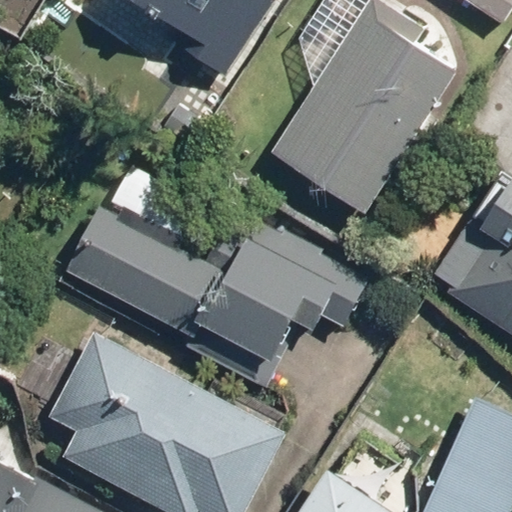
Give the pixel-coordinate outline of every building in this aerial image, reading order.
[(298,0),(134,0),(257,71),(298,0)] [(511,17),(511,0),(471,0),(508,24),(511,17)] [(279,150),(372,211),(460,76),(366,16),(279,150)] [(511,179),(443,271),(511,322),(511,179)] [(105,201),(71,269),(280,370),(290,350),(325,367),(369,278),(251,221),(231,262),(105,201)] [(247,511),(289,434),(96,334),(46,430),(204,511),(247,511)] [(511,413),(478,398),(426,511),(510,511),(511,508),(511,413)] [(0,460),(0,511),(37,511),(50,488),(0,460)] [(395,511),(329,470),(301,511),(395,511)] [(109,511),(59,488),(47,511),(109,511)]
